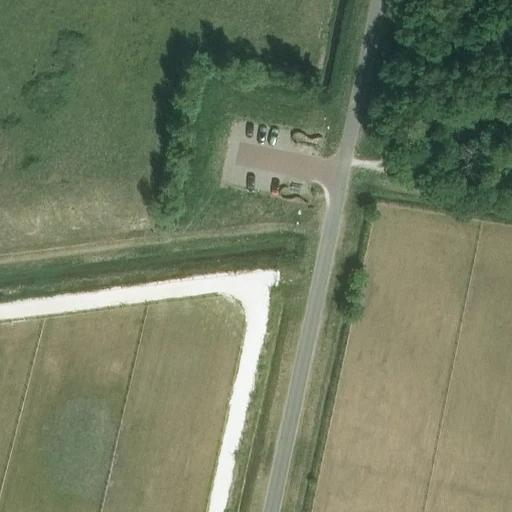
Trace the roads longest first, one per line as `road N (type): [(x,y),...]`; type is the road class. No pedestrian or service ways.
road 1 (unclassified): [(275,511),(379,0)]
road 2 (unknown): [(332,218),(0,261)]
